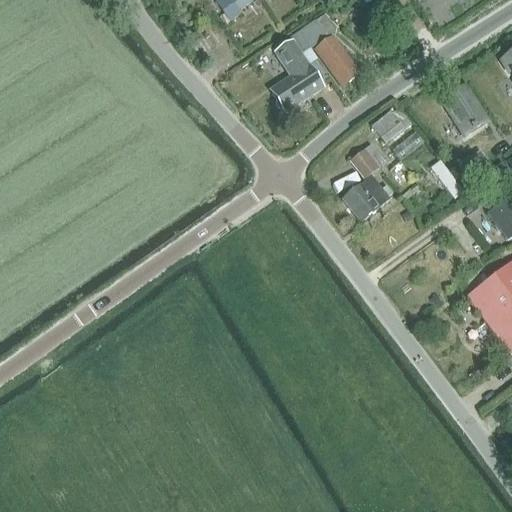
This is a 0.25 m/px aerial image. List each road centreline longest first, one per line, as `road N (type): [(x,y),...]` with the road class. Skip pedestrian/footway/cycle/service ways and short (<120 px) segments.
road 1 (unclassified): [(511,483),(280,177)]
road 2 (residential): [(0,374),(251,198)]
road 3 (unclassified): [(280,177),(359,109),(511,11)]
road 4 (unclassified): [(280,177),(127,0)]
road 5 (track): [(144,511),(34,351)]
